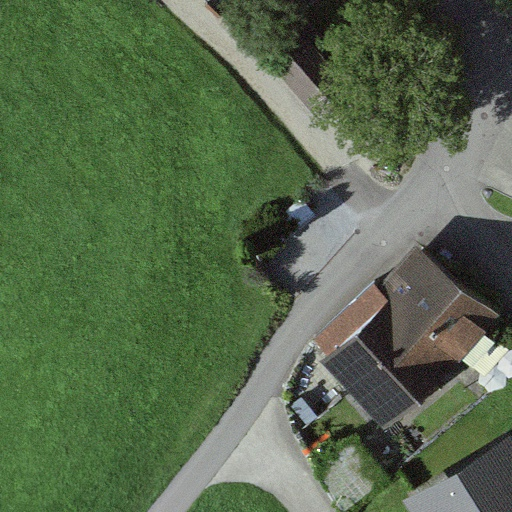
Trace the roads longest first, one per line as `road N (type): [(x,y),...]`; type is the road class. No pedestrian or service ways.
road 1 (residential): [(439,177),(295,333),(168,511)]
road 2 (residential): [(471,0),(484,62),(474,122),(439,177)]
road 3 (residential): [(511,279),(439,177)]
